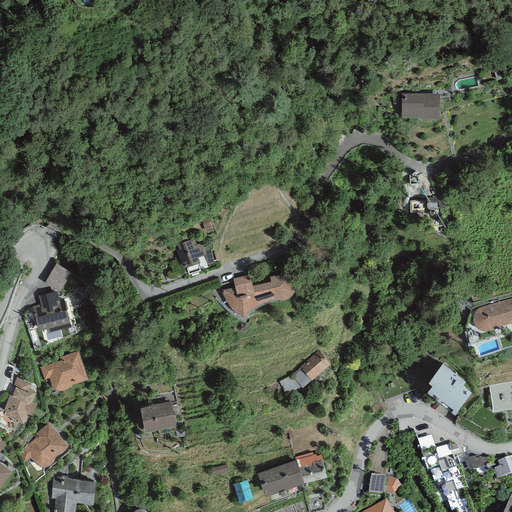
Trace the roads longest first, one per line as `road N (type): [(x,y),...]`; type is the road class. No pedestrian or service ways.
road 1 (residential): [(511,445),(482,445),(437,418),(398,409),(367,438),(347,499),(333,511)]
road 2 (residential): [(0,305),(19,247),(36,243),(41,258),(12,322),(0,381)]
